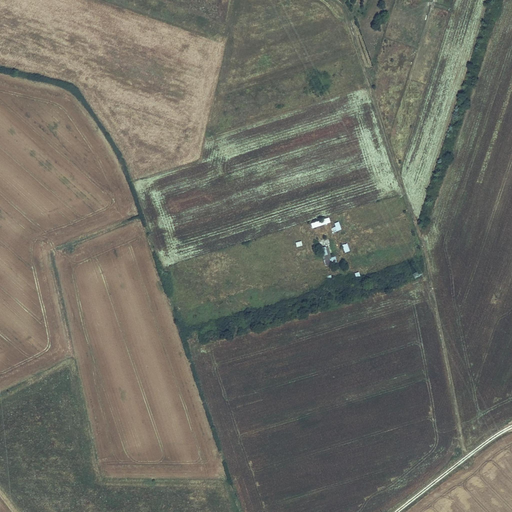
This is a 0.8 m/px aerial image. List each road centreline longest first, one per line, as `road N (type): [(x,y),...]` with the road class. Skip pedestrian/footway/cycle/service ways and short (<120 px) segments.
road 1 (track): [(336,238),(409,209),(344,14),(332,0)]
road 2 (track): [(409,209),(467,457)]
road 3 (track): [(511,428),(399,511)]
